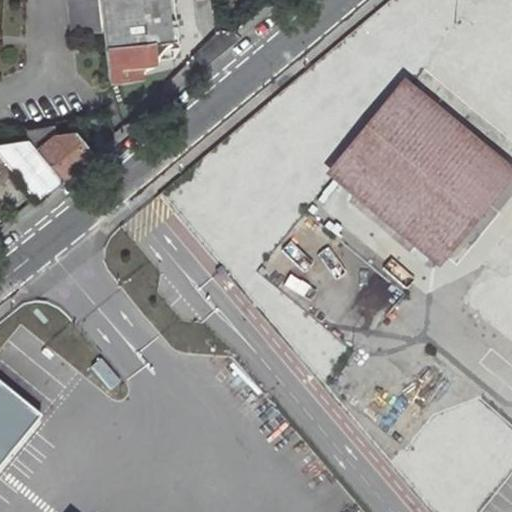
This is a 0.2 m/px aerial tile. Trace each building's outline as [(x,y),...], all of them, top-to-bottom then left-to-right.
[(66,0),(70,36),(103,32),(99,0),(66,0)] [(99,0),(103,32),(109,83),(142,79),(142,68),(156,64),(155,42),(173,39),(168,0),(99,0)] [(337,174),(436,256),(503,175),(403,93),(337,174)] [(90,156),(74,135),(29,142),(59,181),(90,156)] [(0,146),(0,155),(35,200),(59,181),(29,142),(0,146)] [(511,244),(464,306),(511,342),(511,244)] [(0,465),(36,418),(0,391),(0,465)] [(474,511),(498,483),(428,424),(404,453),(474,511)] [(95,511),(85,503),(77,511),(95,511)]
